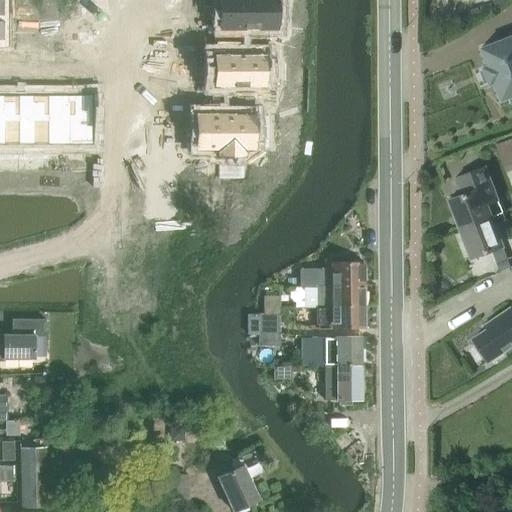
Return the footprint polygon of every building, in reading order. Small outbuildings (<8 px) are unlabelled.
[(8,0),(0,0),(0,17),(9,17),(8,0)] [(277,0),(218,0),(218,27),(278,27),(277,0)] [(490,2),(480,5),(482,11),(492,8),(490,2)] [(9,17),(0,17),(0,45),(9,46),(9,17)] [(82,27),(62,28),(62,38),(82,37),(82,27)] [(509,96),(511,103),(511,102),(511,34),(481,47),(487,64),(483,66),(489,83),(494,81),(501,99),(509,96)] [(265,53),(213,53),(213,86),(265,86),(265,53)] [(19,94),(0,94),(0,144),(19,144),(19,94)] [(48,94),(19,94),(19,144),(48,144),(48,94)] [(69,94),(48,94),(48,144),(69,144),(69,94)] [(93,94),(69,94),(69,144),(93,144),(93,94)] [(255,112),(195,112),(195,150),(216,150),(216,156),(246,156),(246,150),(255,150),(255,112)] [(503,141),(494,145),(503,166),(511,163),(503,141)] [(151,147),(151,213),(157,213),(157,215),(162,215),(162,213),(177,213),(177,147),(151,147)] [(448,199),(459,226),(502,210),(485,165),(455,177),(461,193),(448,199)] [(502,210),(459,226),(471,256),(491,249),(502,244),(494,223),(505,219),(502,210)] [(502,244),(491,249),(499,270),(510,265),(502,244)] [(316,288),(363,286),(363,263),(331,263),(332,270),(300,270),(300,287),(316,288)] [(316,288),(316,308),(364,307),(364,286),(363,286),(316,288)] [(280,296),(264,296),(264,313),(280,313),(280,296)] [(490,324),(471,337),(486,360),(511,342),(511,312),(508,306),(488,320),(490,324)] [(364,307),(316,308),(316,329),(319,329),(364,329),(364,307)] [(264,313),(260,313),(260,314),(260,331),(260,334),(280,334),(280,330),(280,313),(264,313)] [(0,358),(35,359),(35,356),(45,357),(46,319),(12,319),(12,334),(3,334),(0,334),(0,358)] [(280,334),(260,334),(260,336),(260,342),(280,342),(280,338),(280,334)] [(324,367),(359,366),(359,338),(335,338),(335,339),(324,339),(324,341),(309,341),(310,367),(324,367)] [(359,366),(324,367),(325,400),(335,400),(335,401),(339,401),(339,404),(349,404),(349,400),(360,400),(359,366)] [(276,379),(291,379),(290,367),(276,367),(276,379)] [(47,375),(35,375),(35,387),(47,386),(47,375)] [(323,412),(306,412),(306,420),(310,424),(323,424),(323,412)] [(21,506),(46,506),(44,446),(20,447),(21,506)] [(242,465),(240,466),(217,476),(233,511),(258,500),(242,465)] [(0,479),(14,479),(14,466),(0,466),(0,479)] [(166,501),(190,500),(189,474),(165,475),(166,501)]
